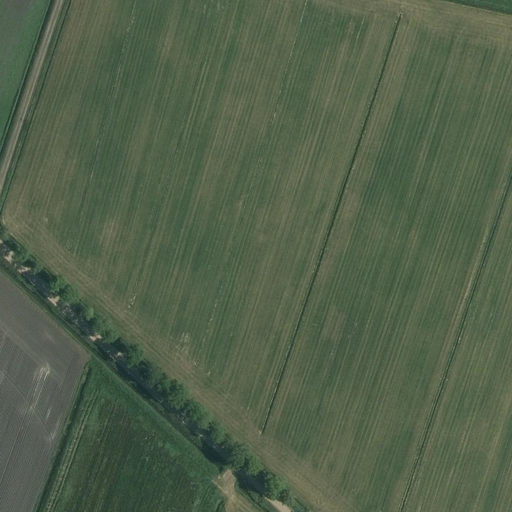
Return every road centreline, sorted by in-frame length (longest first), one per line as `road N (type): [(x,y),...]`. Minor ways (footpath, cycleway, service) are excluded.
road 1 (track): [(0,246),(287,511)]
road 2 (track): [(0,178),(58,0)]
